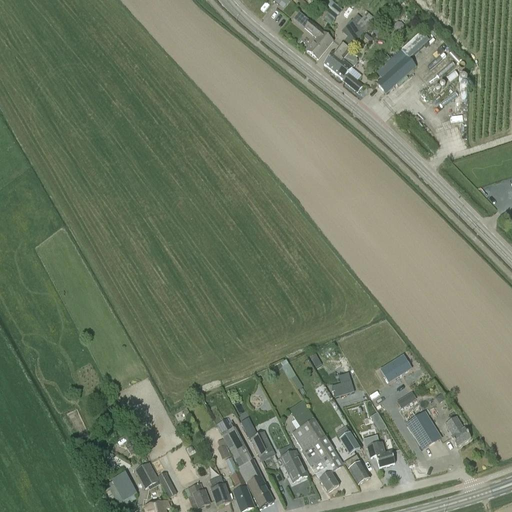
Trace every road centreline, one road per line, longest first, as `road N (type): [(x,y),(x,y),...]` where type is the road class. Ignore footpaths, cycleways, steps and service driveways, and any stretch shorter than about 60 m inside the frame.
road 1 (tertiary): [(511,261),(415,163),(225,0)]
road 2 (residential): [(302,511),(460,474),(477,495)]
